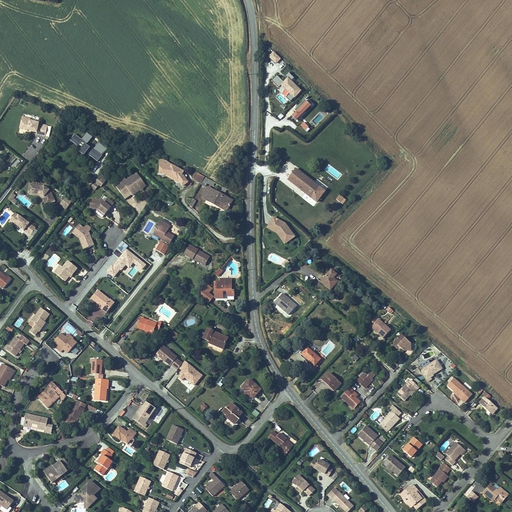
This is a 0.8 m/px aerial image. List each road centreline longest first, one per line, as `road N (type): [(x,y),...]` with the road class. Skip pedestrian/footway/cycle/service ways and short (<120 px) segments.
road 1 (tertiary): [(251,0),(255,324),(289,391)]
road 2 (tertiary): [(289,391),(390,511)]
road 3 (residential): [(27,454),(89,433),(141,377)]
